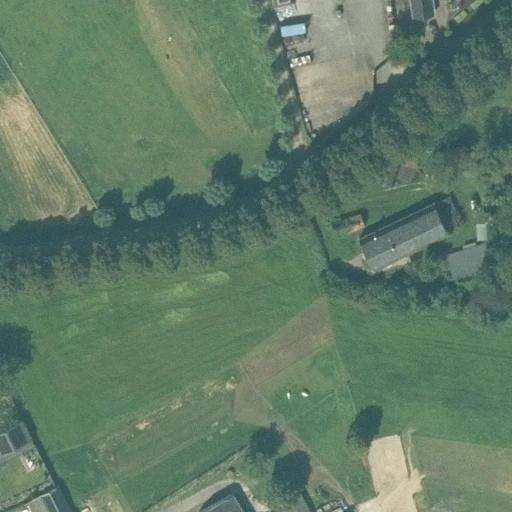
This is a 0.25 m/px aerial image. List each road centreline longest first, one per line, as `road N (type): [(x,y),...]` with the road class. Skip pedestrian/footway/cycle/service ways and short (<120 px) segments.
road 1 (residential): [(0,250),(162,220),(304,167),(500,0)]
road 2 (track): [(304,167),(257,0)]
